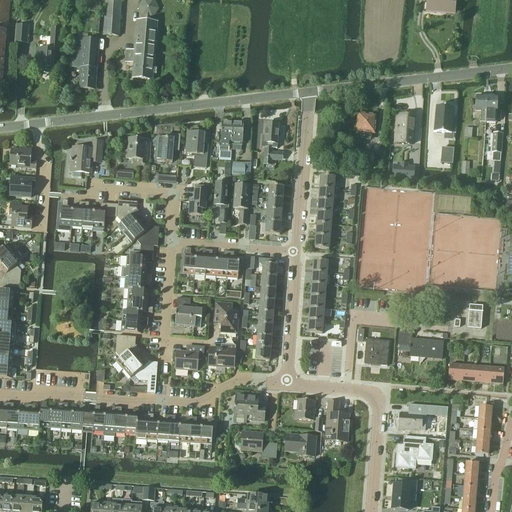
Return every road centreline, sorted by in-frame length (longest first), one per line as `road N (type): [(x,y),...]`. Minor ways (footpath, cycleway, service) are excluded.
road 1 (unclassified): [(38,125),(309,91)]
road 2 (residential): [(372,511),(380,399),(374,390),(289,378)]
road 3 (unclassified): [(309,91),(511,69)]
road 4 (residential): [(61,197),(87,198),(93,188),(176,193),(171,243)]
road 5 (residential): [(298,252),(309,91)]
road 6 (residential): [(160,401),(0,392)]
road 7 (residential): [(289,378),(298,252)]
